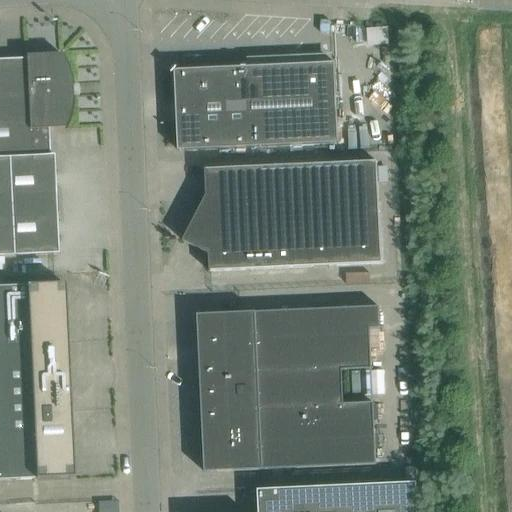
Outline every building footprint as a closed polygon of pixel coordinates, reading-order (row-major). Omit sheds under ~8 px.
[(358,22),(359,45),(380,43),(378,21),(358,22)] [(48,129),(65,128),(66,125),(68,120),(69,116),(70,112),(71,107),(72,103),(72,99),(72,94),(72,87),(72,83),(71,80),(71,77),(70,73),(68,68),(66,63),(64,58),(62,54),(25,56),(25,59),(0,60),(0,256),(58,254),(53,155),(50,155),(48,129)] [(179,151),(339,144),(335,64),(175,71),(179,151)] [(383,264),(378,162),(207,170),(207,169),(206,169),(207,196),(184,241),(210,255),(211,273),(212,273),(212,272),(383,264)] [(0,480),(73,478),(64,284),(0,286),(0,480)] [(345,404),(343,370),(372,369),(371,329),(381,329),(380,307),(198,315),(206,473),(377,465),(374,403),(345,404)] [(259,511),(418,511),(417,483),(259,491),(259,511)]
